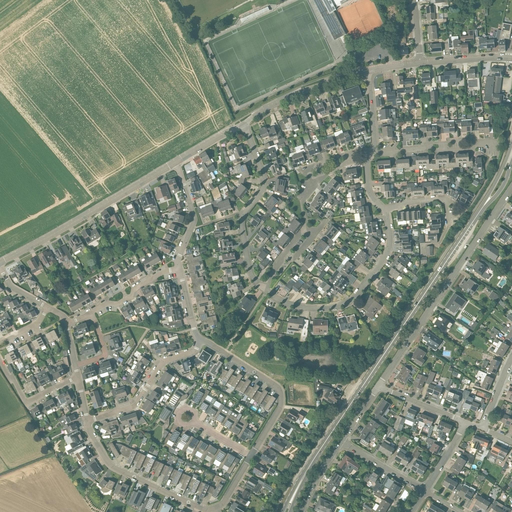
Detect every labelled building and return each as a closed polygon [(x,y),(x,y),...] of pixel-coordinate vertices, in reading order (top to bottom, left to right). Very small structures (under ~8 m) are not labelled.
[(326,17),(337,39),(346,35),(334,12),(336,11),(335,8),(330,0),(314,0),(324,18),(326,17)] [(330,0),(335,8),(341,5),(339,2),(342,0),(330,0)] [(448,3),(445,3),(435,4),(433,4),(434,7),(426,8),(427,14),(438,13),(438,7),(448,6),(448,3)] [(437,20),(437,23),(447,22),(446,19),(439,20),(438,13),(427,14),(427,21),(437,20)] [(504,39),(509,39),(511,25),(503,23),(500,36),(500,38),(504,39)] [(460,41),(461,53),(462,55),(469,54),(468,44),(465,45),(465,42),(474,41),(473,31),(473,29),(468,29),(468,30),(465,30),(465,32),(461,33),(460,41)] [(477,30),(473,31),(474,41),(474,47),(479,46),(479,50),(483,49),(483,48),(487,48),(486,39),(482,40),(482,37),(478,38),(477,30)] [(398,37),(400,56),(408,55),(408,49),(405,49),(404,44),(406,44),(405,36),(398,37)] [(486,36),(486,39),(487,48),(487,51),(491,51),(491,49),(495,49),(494,41),(490,41),(490,36),(486,36)] [(458,50),(458,53),(461,53),(460,41),(452,41),(452,37),(448,37),(448,39),(448,42),(449,49),(454,49),(454,51),(458,50)] [(442,52),(441,45),(430,46),(430,50),(431,50),(431,53),(442,52)] [(492,97),(485,96),(484,102),(492,103),(501,104),(503,104),(504,96),(502,96),(501,96),(502,94),(500,93),(501,78),(502,78),(503,70),(490,69),(489,76),(490,76),(490,77),(494,78),(492,97)] [(480,90),(479,78),(478,72),(475,72),(474,70),(467,71),(468,75),(467,75),(467,76),(467,79),(468,79),(468,84),(473,84),(473,88),(474,90),(480,90)] [(450,72),(444,73),(444,76),(436,77),(436,83),(447,83),(447,86),(451,86),(450,72)] [(456,76),(455,72),(450,72),(451,86),(454,86),(453,82),(461,82),(460,75),(456,76)] [(430,81),(430,74),(421,75),(421,82),(422,86),(425,85),(430,84),(430,81)] [(397,94),(412,93),(411,86),(414,86),(413,80),(405,80),(403,81),(402,77),(396,78),(397,94)] [(484,96),(485,96),(492,97),(494,78),(490,77),(486,77),(485,85),(485,88),(484,96)] [(396,100),(395,92),(390,93),(389,84),(381,85),(382,96),(387,95),(388,103),(392,102),(393,106),(397,106),(396,100)] [(350,89),(354,101),(360,99),(360,100),(362,100),(361,98),(359,93),(361,92),(359,88),(362,87),(359,88),(358,86),(350,89)] [(348,103),(354,101),(350,89),(342,92),(342,94),(343,96),(340,97),(343,107),(347,106),(347,105),(349,104),(348,103)] [(431,105),(438,104),(437,92),(430,92),(431,105)] [(325,100),(327,108),(330,114),(337,112),(336,110),(340,108),(337,98),(339,97),(338,97),(334,98),(334,97),(332,97),(330,94),(331,97),(328,99),(329,102),(326,103),(325,100)] [(330,114),(327,108),(324,109),(322,103),(315,106),(317,114),(321,113),(323,117),(330,114)] [(388,124),(394,123),(399,123),(398,119),(394,119),(394,116),(393,116),(393,112),(390,112),(390,110),(387,110),(387,109),(386,109),(385,109),(384,110),(379,111),(380,121),(387,120),(388,124)] [(315,126),(316,128),(315,130),(315,131),(319,129),(318,125),(316,119),(312,120),(310,113),(309,113),(308,111),(301,113),(305,124),(311,122),(311,124),(315,126)] [(291,118),(288,120),(290,127),(290,128),(291,131),(298,129),(297,125),(299,125),(296,116),(294,117),(293,116),(290,117),(291,118)] [(489,124),(484,124),(484,134),(490,133),(489,128),(493,127),(492,117),(488,117),(489,121),(489,124)] [(288,120),(287,118),(283,120),(283,121),(279,123),(282,132),(287,130),(286,128),(290,127),(288,120)] [(440,119),(440,122),(440,128),(444,128),(444,134),(449,133),(449,124),(448,124),(448,119),(444,119),(440,119)] [(478,119),(475,120),(475,126),(478,126),(479,134),(484,134),(484,124),(483,124),(483,120),(478,121),(478,119)] [(471,122),(466,123),(467,132),(472,132),(472,126),(475,126),(475,120),(471,120),(471,122)] [(454,124),(449,124),(449,133),(455,133),(454,127),(458,127),(457,121),(454,121),(454,124)] [(461,121),(457,121),(458,127),(461,127),(461,133),(467,132),(466,123),(461,123),(461,121)] [(437,127),(432,128),(432,137),(438,137),(437,128),(440,128),(440,122),(438,122),(436,122),(437,127)] [(382,128),(383,133),(392,133),(392,127),(394,127),(394,123),(388,124),(388,128),(382,128)] [(363,124),(358,126),(361,135),(364,134),(365,136),(367,135),(366,131),(363,124)] [(425,125),(423,125),(423,132),(426,132),(427,137),(432,137),(432,128),(431,128),(431,124),(425,125)] [(350,128),(351,133),(352,133),(354,139),(359,138),(358,136),(361,135),(358,126),(353,127),(353,126),(350,128)] [(262,139),(269,136),(267,130),(266,127),(259,130),(262,139)] [(277,140),(279,144),(284,142),(282,139),(282,138),(279,132),(276,133),(274,127),(267,130),(269,136),(270,139),(271,141),(278,138),(278,139),(277,140)] [(412,141),(412,127),(406,128),(406,130),(402,131),(403,137),(406,137),(406,140),(410,139),(410,141),(412,141)] [(348,132),(343,134),(347,145),(349,144),(349,142),(352,141),(351,140),(354,139),(352,133),(351,133),(349,134),(348,132)] [(392,133),(383,133),(383,139),(383,142),(395,141),(395,138),(393,138),(392,133)] [(343,134),(335,137),(338,144),(341,143),(341,145),(344,144),(345,145),(347,145),(343,134)] [(335,137),(328,140),(331,149),(336,147),(335,145),(338,144),(335,137)] [(310,142),(311,146),(312,146),(315,155),(320,153),(319,151),(322,150),(320,143),(318,140),(313,142),(312,141),(310,142)] [(328,140),(320,143),(322,150),(325,149),(326,151),(331,149),(328,140)] [(273,146),(268,148),(269,148),(270,151),(265,152),(267,158),(270,157),(270,160),(277,158),(275,153),(276,153),(277,150),(285,147),(285,146),(284,142),(279,144),(273,146)] [(303,146),(305,152),(308,159),(313,157),(312,156),(315,155),(312,146),(311,146),(307,147),(306,144),(303,146)] [(234,155),(243,151),(241,146),(236,148),(235,145),(229,147),(230,151),(229,151),(231,156),(234,155)] [(243,151),(234,155),(236,160),(233,161),(235,164),(241,162),(239,159),(245,157),(243,151)] [(305,152),(297,155),(300,164),(305,162),(305,160),(308,159),(305,152)] [(206,153),(200,156),(209,172),(213,180),(215,178),(212,172),(216,170),(212,164),(210,160),(212,159),(212,157),(211,155),(208,157),(206,153)] [(456,159),(452,159),(453,168),(459,168),(459,164),(462,163),(462,155),(458,155),(458,154),(455,155),(456,159)] [(466,155),(462,155),(462,163),(466,163),(466,167),(473,167),(473,165),(472,158),(469,158),(468,154),(466,154),(466,155)] [(300,164),(297,155),(292,157),(289,157),(293,169),(298,167),(298,165),(300,164)] [(446,168),(453,168),(452,159),(449,159),(448,155),(446,155),(446,156),(442,156),(442,165),(446,164),(446,168)] [(209,172),(200,156),(193,160),(199,169),(202,167),(205,173),(202,174),(201,173),(198,175),(203,184),(209,180),(212,179),(212,180),(213,180),(209,172)] [(422,157),(423,166),(426,166),(426,170),(433,169),(432,160),(429,161),(428,156),(426,156),(426,157),(422,157)] [(432,160),(433,169),(439,169),(439,165),(442,165),(442,156),(438,156),(435,156),(436,160),(432,160)] [(412,162),(413,171),(419,170),(419,169),(422,169),(422,168),(419,168),(419,166),(423,166),(422,157),(418,158),(418,157),(415,157),(416,161),(412,162)] [(272,167),(273,170),(272,171),(273,175),(274,174),(275,177),(282,175),(286,173),(284,168),(280,166),(279,167),(278,165),(286,162),(285,158),(273,162),(274,166),(272,167)] [(476,165),(473,165),(473,167),(473,171),(478,171),(478,168),(482,168),(481,158),(475,159),(476,165)] [(393,166),(394,172),(397,171),(397,169),(403,169),(403,160),(396,161),(396,165),(393,166)] [(409,160),(403,160),(403,169),(406,168),(406,171),(413,171),(412,162),(409,162),(409,160)] [(390,161),(384,161),(384,170),(391,169),(391,172),(394,172),(393,166),(390,166),(390,161)] [(241,173),(250,170),(248,164),(242,166),(241,164),(235,166),(238,174),(241,173)] [(353,180),(351,170),(348,171),(348,169),(346,170),(346,173),(343,174),(344,181),(353,180)] [(240,178),(239,180),(245,182),(246,178),(252,176),(250,170),(241,173),(243,178),(242,179),(240,178)] [(199,192),(197,185),(201,184),(197,177),(187,180),(187,181),(191,180),(192,183),(191,184),(194,193),(199,192)] [(277,180),(276,186),(285,187),(285,181),(288,182),(289,179),(283,178),(282,181),(277,180)] [(333,179),(328,185),(336,191),(340,186),(342,188),(344,185),(339,181),(337,183),(333,179)] [(176,193),(177,192),(180,191),(177,183),(176,184),(175,180),(168,182),(173,195),(176,193)] [(241,185),(237,189),(244,195),(248,190),(244,186),(245,182),(239,180),(238,183),(241,185)] [(391,185),(391,182),(385,183),(385,186),(381,186),(381,193),(386,192),(389,192),(389,185),(391,185)] [(433,182),(427,183),(428,192),(431,192),(431,196),(434,196),(434,195),(438,195),(437,186),(434,186),(433,182)] [(447,182),(441,182),(441,186),(437,186),(438,195),(442,195),(444,195),(444,191),(448,190),(447,182)] [(421,187),(417,187),(418,196),(422,196),(424,196),(424,192),(428,192),(427,183),(421,183),(421,187)] [(414,197),(414,196),(418,196),(417,187),(414,188),(413,184),(407,184),(407,187),(404,187),(404,193),(411,193),(411,197),(414,197)] [(327,197),(329,198),(335,203),(336,204),(338,206),(340,203),(334,198),(331,196),(336,191),(328,185),(324,190),(329,194),(327,197)] [(285,187),(276,186),(275,192),(280,193),(280,196),(286,197),(286,194),(284,193),(285,187)] [(171,199),(167,188),(163,189),(163,187),(156,190),(158,195),(156,195),(157,200),(164,198),(165,201),(171,199)] [(358,191),(357,188),(352,189),(351,189),(350,190),(352,198),(361,196),(361,193),(363,193),(362,191),(358,191)] [(244,195),(237,189),(233,194),(241,200),(244,195)] [(451,199),(456,202),(459,196),(462,198),(464,195),(465,192),(464,192),(461,190),(459,192),(456,190),(451,199)] [(462,198),(459,203),(464,206),(467,201),(469,203),(473,197),(468,194),(469,193),(467,192),(465,192),(464,195),(462,198)] [(151,208),(157,206),(154,199),(151,200),(148,195),(147,193),(142,195),(142,197),(139,198),(143,208),(144,210),(151,208)] [(229,200),(223,202),(226,211),(232,209),(230,203),(235,201),(233,195),(228,197),(229,200)] [(320,195),(315,200),(322,205),(324,208),(328,203),(332,206),(335,203),(329,198),(327,201),(320,195)] [(271,196),(267,201),(274,206),(276,204),(279,206),(280,204),(282,201),(278,198),(276,200),(271,196)] [(352,203),(353,206),(365,204),(364,199),(361,199),(361,196),(352,198),(352,203)] [(322,205),(315,200),(311,205),(314,208),(312,211),(322,218),(325,215),(318,210),(322,205)] [(216,201),(213,202),(215,208),(218,207),(220,213),(226,211),(223,202),(217,204),(216,201)] [(274,206),(267,201),(263,206),(268,209),(266,212),(271,215),(273,213),(271,211),(274,206)] [(212,206),(206,208),(209,217),(215,215),(213,209),(215,208),(213,202),(211,203),(212,206)] [(137,219),(141,217),(138,208),(135,210),(133,204),(129,205),(129,206),(126,208),(123,209),(124,213),(127,212),(129,217),(126,218),(128,222),(131,221),(130,219),(133,218),(134,220),(137,219)] [(354,209),(355,214),(359,214),(369,212),(368,207),(365,207),(365,204),(353,206),(353,209),(354,209)] [(209,217),(206,208),(200,210),(199,207),(196,208),(198,214),(201,213),(203,219),(209,217)] [(419,209),(417,210),(417,221),(423,220),(423,218),(426,218),(425,211),(419,212),(419,209)] [(107,224),(110,222),(108,219),(110,217),(107,210),(101,214),(103,217),(100,219),(99,221),(103,226),(104,227),(106,225),(107,224)] [(175,215),(174,222),(177,223),(182,224),(184,217),(181,210),(175,212),(175,215)] [(401,222),(406,221),(406,210),(403,210),(403,213),(397,213),(397,220),(401,220),(401,222)] [(359,214),(360,222),(372,220),(371,215),(369,215),(369,212),(359,214)] [(258,213),(250,223),(256,227),(260,223),(262,225),(266,220),(258,213)] [(120,221),(117,214),(113,216),(117,226),(122,224),(121,221),(120,221)] [(431,218),(432,223),(443,223),(443,220),(441,220),(440,214),(433,214),(433,218),(431,218)] [(293,219),(289,223),(299,230),(302,226),(298,222),(299,220),(295,216),(293,218),(292,219),(293,219)] [(171,230),(170,232),(177,235),(178,233),(180,228),(176,226),(177,223),(174,222),(169,220),(167,225),(166,224),(164,228),(165,230),(168,231),(168,230),(169,230),(171,230)] [(367,224),(368,229),(377,228),(377,222),(372,223),(372,220),(360,222),(361,225),(367,224)] [(217,231),(213,231),(215,238),(224,236),(223,232),(230,231),(229,223),(219,225),(216,225),(217,231)] [(285,228),(284,230),(288,234),(290,231),(295,235),(299,230),(289,223),(286,228),(285,228)] [(332,226),(328,230),(335,236),(339,231),(341,233),(343,231),(338,227),(337,229),(332,226)] [(81,233),(88,244),(95,239),(95,240),(101,237),(96,229),(91,232),(90,230),(92,229),(92,228),(86,232),(85,230),(81,233)] [(368,229),(369,236),(373,236),(381,238),(380,230),(378,230),(377,228),(368,229)] [(493,236),(505,244),(510,235),(499,228),(493,236)] [(263,229),(255,239),(261,244),(265,239),(267,241),(272,236),(263,229)] [(397,236),(397,239),(408,238),(408,232),(406,232),(406,229),(399,230),(399,236),(397,236)] [(278,237),(280,239),(287,244),(291,240),(286,236),(288,234),(284,230),(282,232),(278,237)] [(327,241),(332,245),(334,243),(331,241),(335,236),(328,230),(324,235),(329,239),(327,241)] [(177,235),(170,232),(169,235),(167,234),(165,240),(172,243),(174,240),(176,239),(177,235)] [(439,234),(428,235),(428,240),(430,240),(431,243),(438,243),(437,236),(439,236),(439,234)] [(372,238),(368,242),(376,248),(379,243),(378,242),(381,238),(373,236),(369,236),(372,238)] [(73,248),(75,251),(78,249),(79,250),(85,247),(80,238),(79,238),(80,240),(77,242),(77,241),(76,241),(73,238),(70,240),(71,241),(68,243),(72,249),(73,248)] [(287,244),(280,239),(276,243),(274,242),(272,244),(277,248),(279,245),(283,249),(287,244)] [(221,249),(219,249),(220,253),(230,251),(229,247),(233,247),(232,242),(229,243),(228,240),(220,241),(221,249)] [(321,240),(317,244),(324,250),(328,245),(330,247),(332,245),(327,241),(325,243),(321,240)] [(162,243),(160,246),(163,247),(161,250),(165,252),(165,253),(169,255),(172,248),(168,247),(169,244),(162,241),(162,243)] [(368,248),(366,251),(372,255),(375,251),(374,250),(376,248),(368,242),(365,246),(368,248)] [(411,243),(400,244),(400,246),(402,246),(402,253),(411,252),(411,249),(411,248),(413,248),(414,247),(413,244),(412,243),(411,243)] [(318,253),(316,255),(321,259),(322,257),(320,255),(324,250),(317,244),(313,249),(318,253)] [(482,253),(495,261),(500,253),(488,245),(482,253)] [(73,258),(66,247),(66,246),(55,252),(60,259),(63,257),(66,262),(73,258)] [(188,264),(199,261),(202,261),(201,256),(193,258),(192,251),(199,250),(198,246),(191,248),(191,249),(186,250),(188,255),(184,256),(184,258),(186,258),(188,264)] [(257,258),(262,262),(264,259),(267,255),(264,252),(264,249),(262,247),(258,252),(261,254),(257,258)] [(361,251),(358,255),(366,261),(368,259),(369,259),(372,255),(366,251),(365,253),(362,251),(361,251)] [(53,264),(56,262),(52,253),(48,255),(46,252),(39,256),(45,265),(51,262),(53,264)] [(155,255),(152,257),(156,264),(161,261),(157,254),(155,252),(153,253),(155,255)] [(221,265),(221,268),(229,267),(228,263),(236,262),(234,254),(222,256),(224,264),(221,265)] [(309,254),(306,258),(313,264),(316,259),(319,261),(321,259),(316,255),(314,257),(309,254)] [(366,261),(358,255),(353,262),(358,266),(360,263),(363,265),(366,261)] [(148,256),(146,257),(152,267),(156,264),(152,257),(149,259),(148,256)] [(395,261),(396,261),(405,268),(407,269),(409,267),(407,265),(410,262),(405,258),(405,259),(402,256),(399,259),(398,258),(395,261)] [(152,267),(146,257),(144,258),(146,261),(143,263),(147,270),(152,267)] [(341,264),(344,266),(352,272),(354,269),(355,270),(358,266),(353,262),(350,260),(346,257),(341,264)] [(303,265),(301,267),(306,271),(308,268),(309,269),(313,264),(306,258),(302,263),(303,265)] [(31,271),(33,274),(44,268),(40,262),(37,264),(34,259),(28,262),(32,271),(31,271)] [(264,259),(262,262),(258,266),(263,270),(267,265),(269,267),(273,263),(271,261),(269,263),(264,259)] [(189,273),(190,275),(197,274),(197,272),(195,273),(195,271),(196,271),(195,267),(200,266),(199,261),(188,264),(189,270),(187,271),(188,273),(189,273)] [(393,263),(391,266),(402,275),(404,272),(402,271),(405,268),(396,261),(394,264),(393,263)] [(488,269),(487,268),(478,262),(475,266),(474,266),(471,269),(473,270),(473,271),(474,272),(474,271),(487,280),(490,276),(487,275),(488,274),(486,272),(488,269)] [(133,265),(131,266),(137,275),(142,273),(140,270),(142,268),(139,263),(136,264),(137,266),(135,267),(133,265)] [(131,270),(128,271),(132,278),(137,275),(131,266),(129,267),(131,270)] [(341,270),(339,272),(348,279),(351,275),(350,274),(352,272),(344,266),(341,270)] [(402,275),(391,266),(389,269),(391,270),(389,273),(392,276),(391,276),(396,280),(399,276),(401,277),(402,275)] [(23,272),(20,267),(13,271),(17,278),(20,277),(21,280),(25,278),(27,277),(25,274),(28,273),(27,272),(26,270),(23,272)] [(239,280),(237,269),(227,270),(228,277),(223,278),(224,282),(232,281),(239,280)] [(124,270),(122,271),(127,281),(132,278),(128,271),(125,273),(124,270)] [(36,282),(28,271),(27,272),(28,273),(25,274),(27,277),(25,278),(30,286),(36,282)] [(127,281),(122,271),(120,272),(121,275),(119,277),(123,284),(127,281)] [(334,279),(336,281),(336,280),(345,287),(348,283),(346,282),(348,279),(339,272),(334,279)] [(191,278),(192,284),(204,281),(203,277),(198,278),(197,274),(190,275),(189,276),(189,278),(191,278)] [(381,279),(379,282),(390,291),(392,288),(391,287),(393,283),(386,277),(383,281),(381,279)] [(107,278),(105,279),(111,288),(115,286),(111,279),(108,280),(107,278)] [(104,283),(102,284),(106,291),(111,288),(105,279),(103,280),(104,283)] [(334,279),(329,286),(337,292),(339,289),(344,293),(345,291),(343,290),(345,287),(336,280),(336,281),(334,279)] [(470,289),(475,293),(479,286),(469,279),(467,283),(464,280),(459,287),(468,292),(470,289)] [(310,280),(306,285),(303,289),(306,292),(303,295),(309,300),(317,290),(311,286),(313,283),(310,280)] [(163,288),(164,294),(176,291),(174,286),(172,286),(171,281),(163,283),(164,288),(163,288)] [(194,292),(195,295),(200,294),(200,293),(202,292),(200,287),(205,285),(204,281),(192,284),(194,290),(192,291),(193,293),(194,292)] [(294,285),(292,289),(297,292),(300,288),(303,289),(306,285),(304,283),(302,285),(297,281),(294,285)] [(289,293),(292,289),(294,285),(289,282),(284,289),(289,293)] [(390,291),(379,282),(376,286),(379,288),(377,290),(386,297),(390,291)] [(97,283),(95,284),(101,294),(106,291),(102,284),(99,286),(97,283)] [(233,286),(232,283),(228,284),(233,299),(239,296),(238,292),(243,290),(241,283),(233,286)] [(101,294),(95,284),(94,285),(95,288),(92,290),(91,287),(88,289),(92,295),(95,294),(96,297),(101,294)] [(337,292),(329,286),(328,285),(323,291),(322,290),(320,293),(322,295),(323,294),(329,298),(332,293),(335,295),(337,292)] [(151,287),(147,290),(152,298),(156,295),(157,295),(156,289),(153,290),(151,287)] [(152,298),(147,290),(142,292),(147,301),(148,300),(150,303),(153,301),(152,298)] [(176,291),(164,294),(165,300),(168,301),(168,304),(177,302),(175,297),(177,297),(176,291)] [(492,291),(488,297),(496,302),(499,296),(492,291)] [(196,297),(197,304),(209,301),(208,297),(203,298),(202,292),(200,293),(200,294),(195,295),(193,296),(194,298),(196,297)] [(84,294),(82,295),(87,304),(92,302),(88,295),(85,296),(84,294)] [(462,309),(466,302),(454,294),(445,308),(452,312),(456,305),(462,309)] [(81,298),(79,300),(83,307),(87,304),(82,295),(80,296),(81,298)] [(256,302),(253,300),(252,300),(250,299),(251,298),(250,298),(249,300),(244,297),(238,306),(242,309),(243,307),(246,309),(245,310),(249,313),(256,302)] [(378,311),(382,306),(370,297),(362,308),(367,312),(365,315),(372,320),(374,317),(372,315),(376,310),(378,311)] [(141,298),(137,300),(142,309),(141,309),(143,311),(149,308),(146,303),(145,304),(141,298)] [(12,302),(10,299),(4,302),(6,305),(7,307),(4,310),(6,311),(13,308),(18,305),(19,305),(16,300),(12,302)] [(74,299),(72,300),(78,310),(83,307),(79,300),(76,302),(74,299)] [(78,310),(72,300),(70,301),(72,304),(69,306),(73,313),(78,310)] [(142,309),(137,300),(132,303),(136,309),(134,310),(137,314),(139,313),(138,311),(141,309),(142,309)] [(199,312),(199,315),(205,314),(204,311),(206,311),(205,306),(210,305),(212,305),(211,301),(209,301),(197,304),(199,310),(197,311),(197,313),(199,312)] [(129,304),(125,307),(130,315),(134,313),(129,304)] [(22,313),(28,310),(26,305),(20,308),(18,305),(13,308),(14,311),(18,309),(20,314),(22,313)] [(130,315),(125,307),(120,310),(125,318),(130,315)] [(171,312),(172,316),(181,314),(180,309),(173,310),(172,307),(165,308),(166,313),(171,312)] [(271,327),(273,324),(278,315),(273,313),(274,311),(267,308),(263,316),(266,318),(265,320),(268,321),(267,325),(267,326),(270,327),(271,327)] [(28,310),(22,313),(24,316),(26,315),(29,320),(37,316),(34,311),(29,313),(28,310)] [(0,317),(0,318),(6,330),(11,327),(9,324),(12,323),(7,312),(3,314),(4,316),(0,317)] [(181,314),(172,316),(173,322),(168,323),(169,325),(167,325),(168,326),(164,325),(163,328),(168,329),(176,328),(175,325),(179,324),(178,321),(182,320),(181,314)] [(200,317),(202,324),(216,320),(215,316),(212,317),(208,318),(207,314),(205,314),(199,315),(198,316),(199,318),(200,317)] [(357,329),(353,316),(345,319),(345,318),(339,319),(342,331),(348,329),(349,331),(357,329)] [(434,324),(442,330),(444,326),(446,328),(450,322),(440,316),(434,324)] [(288,330),(298,332),(298,329),(302,330),(303,319),(299,318),(299,321),(290,319),(288,330)] [(216,320),(202,324),(203,330),(202,330),(202,333),(211,331),(210,326),(218,324),(217,320),(216,320)] [(314,330),(310,330),(310,335),(324,335),(324,334),(328,334),(328,329),(327,321),(319,321),(319,320),(313,320),(313,321),(310,321),(310,327),(314,327),(314,330)] [(86,324),(81,325),(84,334),(92,332),(90,326),(87,327),(86,324)] [(73,331),(75,337),(84,334),(81,325),(76,327),(77,330),(73,331)] [(54,330),(50,333),(54,341),(59,339),(54,330)] [(471,333),(468,330),(462,340),(465,342),(471,333)] [(47,338),(45,340),(47,344),(49,343),(50,343),(54,341),(50,333),(45,335),(47,338)] [(108,341),(110,346),(122,342),(119,333),(110,336),(111,340),(108,341)] [(431,346),(436,349),(441,341),(429,333),(424,340),(431,345),(431,346)] [(41,337),(36,340),(41,348),(45,346),(47,344),(45,340),(43,341),(41,337)] [(169,342),(170,345),(173,353),(175,353),(175,351),(178,350),(177,348),(180,347),(177,339),(169,342)] [(496,347),(499,348),(505,352),(509,347),(502,343),(500,342),(500,341),(496,339),(494,341),(498,343),(496,347)] [(34,346),(32,347),(35,353),(37,352),(36,350),(41,348),(36,340),(32,342),(34,346)] [(122,342),(110,346),(112,351),(115,350),(116,353),(122,351),(121,348),(124,347),(122,342)] [(162,354),(160,346),(159,346),(158,342),(150,345),(153,354),(156,353),(157,356),(162,354)] [(27,355),(28,358),(33,356),(32,356),(33,356),(32,355),(35,353),(32,347),(29,349),(27,344),(23,347),(27,355)] [(96,344),(88,346),(91,355),(96,354),(95,351),(98,350),(96,344)] [(85,354),(86,357),(91,355),(88,346),(80,349),(82,355),(85,354)] [(22,358),(27,355),(23,347),(18,349),(22,358)] [(426,354),(424,352),(417,348),(413,354),(414,355),(412,359),(415,360),(414,362),(421,367),(425,361),(422,359),(426,354)] [(499,348),(496,354),(502,358),(505,352),(499,348)] [(192,359),(195,368),(198,367),(199,365),(198,365),(201,364),(202,362),(206,364),(211,356),(203,351),(201,355),(199,355),(198,358),(199,358),(198,359),(199,359),(198,361),(197,361),(196,360),(193,361),(193,359),(192,359)] [(14,352),(9,354),(13,362),(17,360),(19,363),(21,362),(18,356),(16,357),(14,352)] [(332,353),(301,353),(301,366),(337,366),(337,359),(332,359),(332,353)] [(13,362),(9,354),(4,356),(9,365),(9,364),(13,362)] [(137,360),(139,362),(140,362),(147,366),(146,366),(147,367),(150,362),(147,360),(149,358),(144,354),(142,357),(140,355),(137,360)] [(54,365),(57,369),(57,368),(61,377),(66,374),(65,373),(68,372),(66,369),(69,367),(67,357),(63,358),(63,361),(62,361),(54,365)] [(493,360),(490,366),(497,369),(500,363),(493,360)] [(173,366),(182,376),(185,373),(186,373),(187,374),(190,373),(190,371),(191,371),(190,368),(192,367),(190,361),(184,363),(185,364),(180,366),(177,363),(176,363),(173,366)] [(216,364),(215,364),(211,362),(206,371),(209,373),(210,373),(216,377),(218,373),(218,371),(223,363),(218,361),(216,364)] [(105,363),(108,372),(117,369),(115,363),(111,365),(110,362),(105,363)] [(139,362),(137,366),(144,371),(146,366),(147,366),(140,362),(139,362)] [(98,369),(100,375),(108,372),(105,363),(100,365),(101,368),(98,369)] [(50,366),(47,368),(52,377),(55,375),(57,379),(61,377),(57,368),(57,369),(52,371),(50,366)] [(137,366),(134,371),(141,375),(144,371),(137,366)] [(497,369),(490,366),(488,372),(495,375),(497,369)] [(94,367),(89,369),(92,378),(100,375),(98,369),(95,370),(94,367)] [(407,376),(410,371),(404,367),(397,378),(402,382),(403,382),(405,383),(410,378),(407,376)] [(47,374),(42,376),(47,384),(51,382),(49,378),(52,377),(47,368),(44,370),(47,374)] [(89,369),(84,370),(85,373),(82,374),(83,381),(92,378),(89,369)] [(218,378),(226,383),(231,376),(234,372),(230,369),(227,373),(222,370),(218,378)] [(132,370),(130,374),(140,381),(141,379),(140,378),(141,375),(134,371),(132,370)] [(480,381),(483,383),(483,382),(491,385),(493,379),(486,376),(487,374),(485,373),(479,371),(478,371),(476,375),(482,378),(480,381)] [(166,372),(163,376),(170,381),(172,376),(175,378),(177,375),(172,372),(170,375),(166,372)] [(427,392),(432,394),(436,385),(437,383),(432,382),(435,374),(431,372),(426,384),(429,385),(427,392)] [(36,375),(33,376),(37,384),(40,382),(42,387),(47,384),(42,376),(41,373),(36,375)] [(140,381),(130,374),(129,374),(125,381),(132,386),(134,383),(137,385),(139,381),(140,381)] [(226,383),(235,388),(240,381),(242,377),(238,374),(236,379),(231,376),(226,383)] [(418,375),(414,387),(421,389),(424,381),(425,382),(426,378),(418,375)] [(26,380),(28,383),(32,392),(37,389),(34,385),(37,384),(33,376),(26,380)] [(163,376),(160,381),(167,386),(167,385),(169,387),(170,385),(168,384),(170,381),(163,376)] [(446,399),(452,402),(456,390),(450,387),(450,388),(449,388),(453,380),(450,379),(449,379),(448,383),(446,388),(445,390),(449,392),(446,399)] [(235,388),(243,394),(248,386),(248,387),(251,382),(247,380),(244,384),(240,381),(235,388)] [(162,389),(160,391),(165,395),(167,392),(164,390),(167,386),(160,381),(157,386),(162,389)] [(483,382),(483,383),(481,388),(488,391),(491,385),(483,382)] [(32,392),(28,383),(23,386),(27,394),(32,392)] [(314,383),(316,396),(321,397),(323,390),(329,391),(330,385),(317,383),(314,383)] [(243,394),(252,399),(256,392),(257,392),(259,388),(255,385),(253,389),(248,387),(248,386),(243,394)] [(436,385),(432,394),(433,394),(439,396),(439,397),(442,390),(439,389),(439,387),(436,385)] [(125,389),(120,391),(123,399),(125,398),(125,397),(127,396),(127,394),(130,393),(128,387),(125,388),(125,389)] [(123,399),(120,391),(119,388),(114,390),(111,391),(114,398),(116,397),(117,400),(122,399),(123,399)] [(90,393),(92,399),(99,396),(98,393),(101,392),(101,390),(98,391),(97,391),(96,389),(93,390),(94,392),(90,393)] [(200,401),(203,403),(205,399),(210,392),(206,390),(203,394),(198,391),(192,401),(198,404),(200,401)] [(260,405),(263,401),(262,401),(266,396),(268,393),(264,390),(261,395),(257,392),(256,392),(252,399),(260,405)] [(334,390),(334,391),(329,398),(336,403),(337,402),(338,402),(339,401),(338,400),(339,399),(340,397),(341,395),(334,390)] [(456,390),(452,402),(457,404),(460,397),(464,399),(467,391),(464,390),(462,394),(461,394),(462,392),(456,390)] [(70,391),(63,394),(68,405),(74,402),(73,400),(75,399),(70,391)] [(153,391),(150,395),(157,400),(160,395),(163,397),(165,395),(160,391),(158,394),(153,391)] [(177,391),(169,403),(167,406),(172,409),(174,407),(176,408),(178,405),(179,403),(186,399),(188,396),(187,394),(184,395),(183,394),(177,391)] [(464,407),(470,409),(474,399),(474,398),(468,396),(470,392),(467,391),(464,399),(467,400),(464,407)] [(57,401),(60,407),(61,410),(69,406),(68,405),(63,394),(55,398),(57,401)] [(150,395),(148,400),(157,406),(158,404),(156,403),(157,400),(150,395)] [(262,401),(263,401),(267,404),(264,409),(268,411),(275,400),(272,397),(271,398),(266,396),(262,401)] [(205,413),(208,415),(213,405),(217,400),(213,398),(211,403),(205,399),(203,403),(200,408),(205,412),(205,413)] [(474,399),(470,409),(476,411),(476,412),(480,404),(483,405),(485,400),(482,399),(480,402),(474,399)] [(53,400),(48,402),(52,410),(57,407),(57,408),(60,407),(57,401),(54,403),(53,400)] [(104,400),(93,404),(95,409),(103,407),(102,403),(105,402),(104,400)] [(148,400),(145,405),(151,409),(153,406),(156,408),(157,406),(148,400)] [(387,420),(382,417),(390,405),(383,400),(375,414),(377,415),(375,418),(385,424),(387,420)] [(45,408),(42,409),(45,414),(47,413),(47,412),(52,410),(48,402),(43,405),(45,408)] [(225,406),(224,406),(222,404),(221,404),(219,409),(213,405),(208,415),(208,414),(213,417),(213,419),(216,421),(224,407),(225,406)] [(151,409),(145,405),(142,409),(147,412),(145,415),(150,418),(152,416),(149,414),(151,409)] [(171,412),(172,409),(167,406),(166,408),(159,418),(165,421),(165,429),(167,429),(169,426),(169,418),(171,416),(169,415),(171,412)] [(45,414),(42,409),(39,410),(38,407),(30,411),(34,419),(41,415),(42,416),(45,414)] [(221,425),(224,427),(231,415),(233,412),(224,407),(216,421),(216,420),(221,423),(221,425)] [(406,420),(414,423),(416,420),(413,419),(416,412),(409,409),(405,419),(402,418),(399,425),(397,431),(400,434),(406,420)] [(499,421),(504,423),(507,416),(510,411),(507,409),(504,415),(502,414),(500,417),(500,418),(499,421)] [(291,410),(287,417),(295,422),(298,418),(299,418),(302,420),(306,414),(300,411),(298,414),(291,410)] [(64,426),(69,424),(76,420),(74,415),(69,417),(68,414),(69,414),(62,417),(59,419),(59,420),(62,426),(63,426),(63,427),(64,426)] [(136,414),(131,415),(133,423),(134,426),(139,424),(140,425),(146,422),(143,417),(138,419),(136,414)] [(229,431),(232,433),(237,423),(241,418),(242,415),(240,414),(239,414),(236,418),(231,415),(224,427),(224,426),(229,429),(229,431)] [(423,427),(424,427),(428,417),(421,414),(419,421),(416,420),(414,423),(411,430),(415,432),(418,425),(423,427)] [(119,425),(121,431),(124,430),(123,426),(128,425),(126,417),(120,419),(122,424),(119,425)] [(429,431),(426,437),(429,439),(434,427),(431,426),(434,419),(428,417),(424,427),(429,429),(429,431)] [(121,432),(121,431),(119,425),(117,420),(117,421),(111,423),(110,422),(108,423),(107,421),(105,422),(104,424),(102,429),(111,433),(112,436),(113,438),(117,438),(123,436),(121,432)] [(368,423),(365,428),(373,434),(379,425),(372,420),(370,424),(368,423)] [(237,437),(240,439),(246,428),(246,429),(249,424),(246,422),(243,427),(237,423),(232,433),(232,432),(238,435),(237,437)] [(439,426),(438,427),(436,432),(438,433),(437,435),(438,436),(438,437),(439,438),(440,439),(441,438),(446,424),(440,422),(439,425),(438,426),(439,426)] [(278,430),(286,435),(291,428),(294,430),(295,427),(289,423),(287,426),(282,423),(278,430)] [(69,424),(64,426),(65,429),(68,434),(78,429),(75,424),(71,426),(69,424)] [(446,424),(441,438),(443,439),(446,432),(449,434),(450,431),(451,431),(451,430),(452,427),(446,424)] [(246,428),(240,439),(243,440),(245,437),(251,440),(257,429),(254,427),(251,431),(246,429),(246,428)] [(373,434),(365,428),(361,434),(362,434),(360,438),(362,439),(361,442),(360,441),(360,442),(367,447),(367,446),(369,443),(368,442),(373,434)] [(174,444),(171,448),(175,450),(179,443),(181,439),(176,436),(178,432),(175,430),(168,440),(174,444)] [(74,448),(76,451),(84,447),(82,444),(83,443),(82,441),(84,440),(79,432),(70,437),(74,443),(70,444),(73,449),(74,448)] [(185,452),(188,447),(194,438),(191,436),(190,437),(184,434),(181,439),(179,443),(185,446),(182,451),(185,452)] [(277,439),(274,437),(269,445),(281,452),(285,446),(289,448),(292,444),(279,436),(277,439)] [(473,449),(477,450),(478,449),(482,439),(475,436),(472,442),(474,443),(473,445),(474,445),(473,449)] [(194,457),(197,451),(203,442),(200,440),(199,441),(194,438),(188,447),(194,450),(191,455),(194,457)] [(432,443),(434,441),(428,438),(426,442),(432,446),(430,451),(437,455),(441,448),(432,443)] [(482,439),(478,449),(482,450),(481,450),(484,451),(482,455),(486,456),(487,453),(488,451),(486,450),(489,442),(482,439)] [(384,454),(389,447),(390,443),(385,440),(383,443),(379,450),(384,454)] [(203,461),(207,456),(206,455),(212,446),(209,444),(208,446),(203,442),(197,451),(203,455),(200,459),(199,461),(202,463),(203,461)] [(121,454),(124,456),(128,448),(123,445),(120,451),(118,452),(113,444),(109,446),(116,458),(120,456),(120,455),(121,454)] [(491,451),(498,454),(501,448),(494,445),(491,451)] [(212,465),(216,460),(215,460),(221,450),(218,449),(217,450),(212,447),(212,446),(206,455),(207,456),(212,459),(209,463),(212,465)] [(411,456),(414,458),(418,452),(417,452),(420,448),(417,446),(411,456)] [(84,447),(76,451),(74,452),(82,464),(93,457),(87,449),(86,450),(84,447)] [(389,447),(384,454),(390,457),(394,450),(389,447)] [(131,465),(133,460),(137,452),(128,448),(124,456),(129,458),(127,463),(131,465)] [(498,454),(496,459),(502,462),(503,461),(505,458),(508,452),(501,448),(498,454)] [(278,454),(270,449),(268,452),(265,451),(261,459),(270,464),(274,456),(275,457),(278,454)] [(221,470),(224,465),(230,455),(227,453),(226,454),(221,451),(221,450),(215,460),(216,460),(221,463),(218,468),(221,470)] [(140,469),(142,464),(146,456),(137,452),(133,460),(138,462),(136,467),(140,469)] [(474,458),(464,452),(462,455),(469,460),(473,462),(474,458)] [(395,460),(401,463),(405,456),(399,453),(395,460)] [(228,479),(230,475),(237,463),(231,460),(233,456),(230,455),(224,465),(229,468),(226,473),(227,473),(225,476),(226,476),(225,477),(228,479)] [(149,473),(151,468),(155,460),(146,456),(142,464),(147,466),(145,471),(149,473)] [(357,471),(360,466),(350,460),(351,459),(346,456),(339,467),(347,473),(350,468),(356,472),(357,471)] [(405,456),(401,463),(406,466),(410,459),(405,456)] [(458,457),(455,463),(463,467),(466,462),(458,457)] [(158,477),(161,473),(160,473),(164,465),(155,460),(151,468),(156,471),(154,475),(158,477)] [(422,462),(419,460),(417,463),(415,462),(411,469),(417,472),(422,463),(423,461),(422,462)] [(98,468),(97,466),(95,463),(92,466),(90,463),(80,469),(94,481),(99,475),(98,474),(102,472),(99,468),(98,468)] [(426,469),(428,466),(422,463),(417,472),(422,476),(426,469)] [(463,467),(455,463),(452,468),(454,470),(453,472),(456,474),(458,476),(463,467)] [(257,474),(257,475),(258,476),(259,476),(262,478),(266,470),(262,467),(257,464),(253,472),(257,474)] [(167,481),(170,477),(169,477),(173,469),(164,465),(160,473),(161,473),(165,475),(163,479),(167,481)] [(276,472),(270,468),(267,473),(273,476),(276,472)] [(177,486),(179,481),(178,481),(182,473),(173,469),(169,477),(170,477),(174,479),(172,484),(177,486)] [(374,482),(375,484),(378,483),(379,482),(376,480),(379,476),(374,472),(371,475),(368,474),(365,480),(368,481),(369,479),(374,482)] [(186,490),(188,485),(191,477),(182,473),(178,481),(179,481),(183,483),(181,488),(186,490)] [(331,479),(330,482),(337,487),(342,478),(336,474),(332,480),(331,479)] [(383,480),(381,485),(383,486),(384,485),(385,485),(386,483),(387,482),(389,478),(386,476),(383,480)] [(195,494),(197,490),(197,489),(200,482),(191,477),(188,485),(192,488),(190,492),(195,494)] [(442,485),(448,488),(452,481),(447,477),(442,485)] [(250,478),(247,484),(246,483),(244,486),(257,494),(259,491),(257,490),(260,484),(262,485),(263,486),(263,487),(274,493),(276,490),(265,483),(259,480),(258,482),(250,478)] [(98,485),(103,489),(102,490),(106,492),(108,489),(112,490),(115,483),(114,483),(115,482),(112,480),(110,483),(109,483),(109,482),(108,482),(107,483),(104,479),(103,479),(98,485)] [(400,488),(399,488),(401,485),(395,481),(393,484),(389,490),(397,494),(400,488)] [(455,489),(457,491),(460,486),(459,485),(452,481),(448,488),(453,492),(455,489)] [(197,489),(197,490),(202,492),(199,496),(204,498),(207,491),(209,486),(200,482),(197,489)] [(337,487),(330,482),(328,485),(329,486),(325,492),(332,496),(337,487)] [(122,486),(121,486),(118,484),(114,493),(118,495),(118,496),(125,499),(128,493),(126,492),(129,486),(124,484),(122,486)] [(214,488),(209,486),(207,491),(213,494),(212,495),(216,498),(223,486),(219,484),(215,490),(214,489),(214,488)] [(458,495),(464,498),(468,490),(462,486),(460,486),(457,491),(460,492),(458,495)] [(244,490),(242,495),(240,494),(236,500),(245,505),(249,499),(248,499),(251,494),(244,490)] [(397,494),(389,490),(386,495),(393,500),(397,494)] [(472,497),(475,499),(477,495),(468,490),(464,498),(469,501),(472,497)] [(126,504),(132,507),(133,505),(139,507),(145,494),(139,491),(138,494),(132,491),(126,504)] [(475,504),(480,508),(485,500),(477,495),(475,499),(477,500),(475,504)] [(142,508),(146,510),(148,506),(156,510),(160,501),(156,499),(156,500),(150,497),(149,500),(146,499),(142,508)] [(316,510),(319,511),(332,511),(335,506),(320,499),(318,503),(319,504),(316,510)] [(383,500),(379,506),(387,510),(390,505),(383,500)] [(488,507),(491,508),(493,505),(485,500),(480,508),(486,511),(488,507)] [(492,511),(499,511),(503,506),(495,501),(493,505),(491,508),(493,510),(492,511)] [(172,507),(166,503),(165,505),(162,503),(157,511),(171,511),(173,508),(172,507)] [(243,511),(238,509),(240,506),(234,503),(231,508),(233,509),(232,511),(231,510),(229,511),(243,511)]
